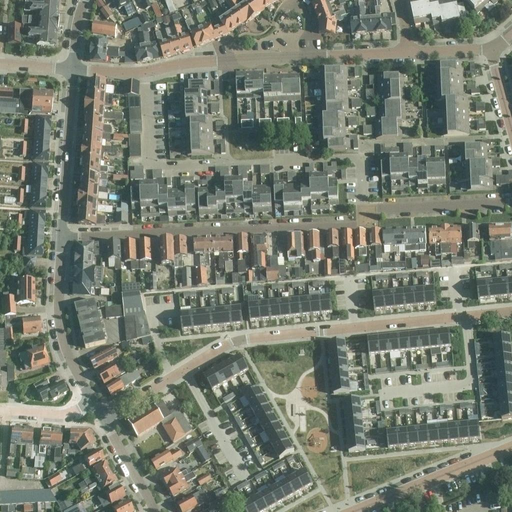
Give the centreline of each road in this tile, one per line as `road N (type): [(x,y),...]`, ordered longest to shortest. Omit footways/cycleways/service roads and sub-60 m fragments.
road 1 (residential): [(102,419),(240,340),(511,311)]
road 2 (residential): [(366,209),(367,224),(61,236)]
road 3 (residential): [(144,71),(405,53)]
road 4 (residential): [(144,71),(149,166),(272,162)]
road 5 (residential): [(92,400),(61,334),(61,236)]
road 6 (residential): [(354,511),(511,447)]
road 7 (residential): [(61,236),(72,70)]
road 8 (residential): [(366,209),(511,202)]
road 9 (residential): [(366,209),(360,157),(272,162)]
